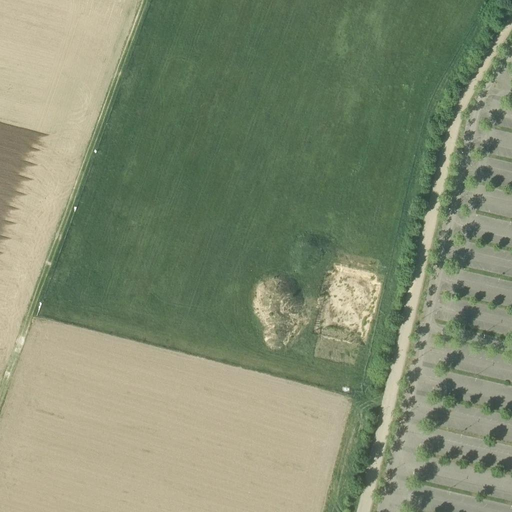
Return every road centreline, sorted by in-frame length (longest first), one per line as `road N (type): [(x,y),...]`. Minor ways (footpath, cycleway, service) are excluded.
road 1 (track): [(365,511),(458,112),(511,21)]
road 2 (track): [(0,414),(146,0)]
